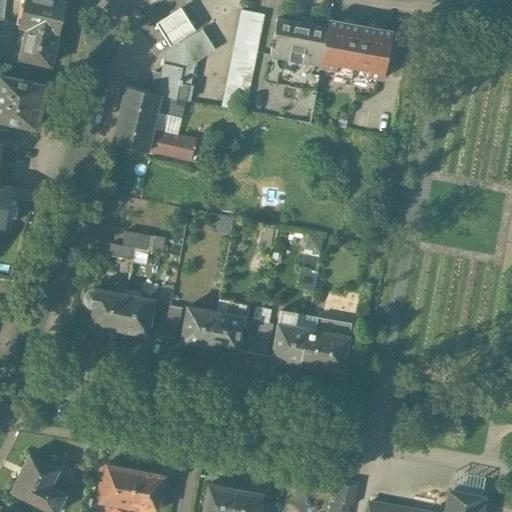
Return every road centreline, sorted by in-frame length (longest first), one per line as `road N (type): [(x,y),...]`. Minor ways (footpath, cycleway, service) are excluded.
road 1 (residential): [(14,377),(118,0)]
road 2 (residential): [(14,377),(200,414)]
road 3 (residential): [(200,414),(328,437)]
